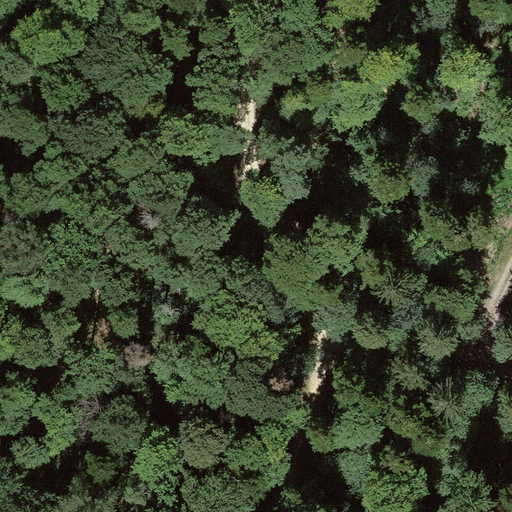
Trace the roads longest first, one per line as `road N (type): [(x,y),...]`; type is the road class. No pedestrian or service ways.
road 1 (track): [(511,379),(337,306),(259,206),(246,155),(243,79),(252,0)]
road 2 (track): [(273,511),(305,434),(337,306)]
